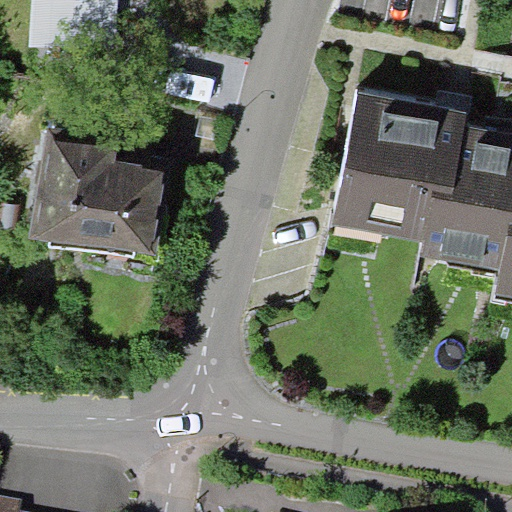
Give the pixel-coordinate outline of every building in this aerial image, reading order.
[(115,0),(34,0),(32,47),(112,51),(115,0)] [(422,257),(499,272),(509,223),(511,223),(511,131),(466,122),(468,110),(356,88),(330,223),(425,241),(422,257)] [(47,139),(31,237),(48,240),(47,244),(156,262),(173,160),(47,139)] [(511,223),(509,223),(499,272),(495,294),(511,297),(511,223)] [(0,493),(0,504),(21,508),(23,498),(0,493)]
